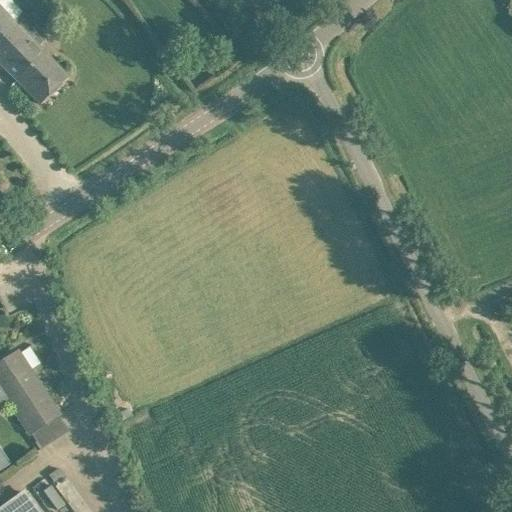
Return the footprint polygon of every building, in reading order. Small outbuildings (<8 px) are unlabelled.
[(47,38),(33,24),(8,0),(0,0),(0,63),(41,105),(69,78),(38,47),(47,38)] [(59,414),(29,369),(18,352),(0,364),(0,389),(7,399),(29,433),(30,431),(31,432),(57,415),(59,414)] [(0,447),(0,467),(9,461),(0,447)] [(63,474),(59,467),(49,474),(54,481),(63,474)] [(40,511),(25,490),(0,508),(0,511),(40,511)]
